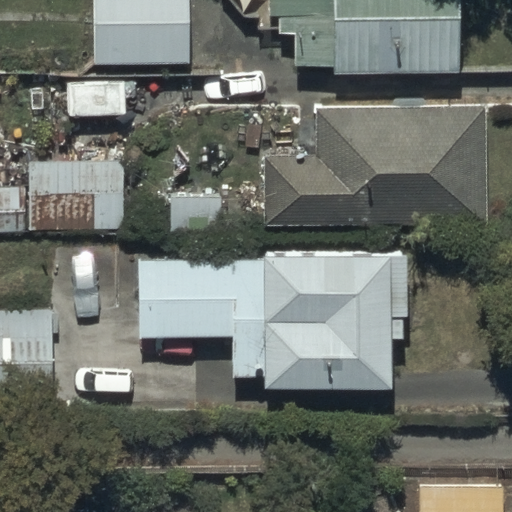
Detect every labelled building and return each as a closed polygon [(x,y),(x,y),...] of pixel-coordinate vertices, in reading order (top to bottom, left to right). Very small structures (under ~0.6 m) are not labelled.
[(186,0),(89,0),(88,59),(185,60),(186,0)] [(454,0),(258,0),(258,24),(274,24),(274,30),(291,30),(291,57),(296,57),(296,69),(454,69),(454,0)] [(309,104),(310,151),(257,151),(258,221),(485,218),(484,101),(309,104)] [(117,159),(29,160),(31,225),(118,224),(117,159)] [(20,185),(0,185),(0,231),(20,232),(20,185)] [(222,188),(166,187),(166,228),(222,229),(222,188)] [(397,253),(135,257),(136,331),(226,329),(226,371),(257,370),(257,384),(384,382),(383,335),(398,335),(397,253)] [(16,303),(0,303),(0,415),(19,415),(16,303)] [(500,511),(500,483),(417,484),(417,511),(500,511)]
